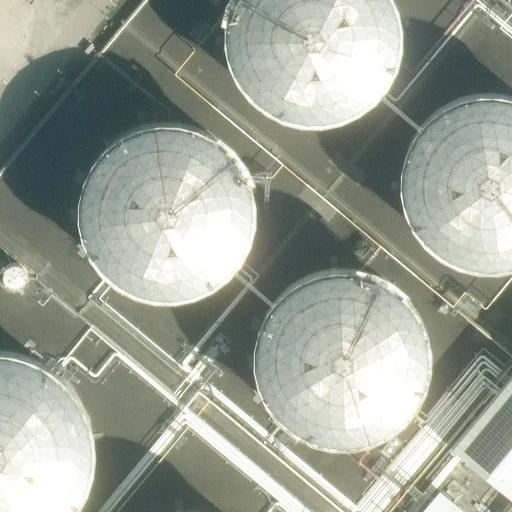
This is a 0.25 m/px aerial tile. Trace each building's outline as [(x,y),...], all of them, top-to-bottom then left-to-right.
[(224,0),(223,3),(217,29),(221,61),(233,86),(250,103),(270,115),(301,121),(322,119),(347,108),(368,90),(383,64),(387,38),(383,9),(378,0),(224,0)] [(511,109),(502,105),(476,101),(447,106),(425,118),(410,132),(398,153),(391,180),(395,212),(407,236),(424,254),(444,265),(475,271),(496,269),(511,262),(511,109)] [(186,131),(159,127),(130,132),(108,144),(93,158),(81,179),(74,205),(78,237),(90,262),(108,280),(127,291),(159,297),(179,295),(205,284),(226,266),(240,240),(245,214),(241,185),(227,160),(208,142),(186,131)] [(16,263),(4,273),(17,288),(29,278),(16,263)] [(359,285),(333,281),(303,286),(282,298),(267,312),(254,333),(248,360),(251,391),(264,416),(281,434),(301,445),(332,451),(353,449),(378,438),(399,420),(414,394),(418,368),(414,340),(400,314),(381,296),(359,285)] [(511,373),(449,448),(511,500),(511,373)] [(10,378),(0,375),(0,511),(50,511),(65,487),(69,460),(65,432),(52,406),(33,389),(10,378)] [(469,511),(443,488),(420,511),(469,511)]
